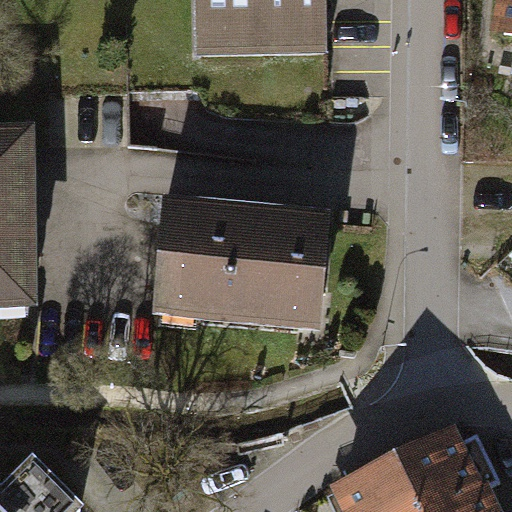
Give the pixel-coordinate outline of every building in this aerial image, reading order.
[(189,0),(190,49),(319,46),(317,0),(189,0)] [(511,0),(496,0),(490,31),(511,35),(511,0)] [(0,305),(29,303),(16,112),(0,112),(0,305)] [(163,314),(322,326),(330,222),(171,210),(163,314)] [(486,511),(449,437),(345,490),(355,511),(486,511)] [(0,511),(69,511),(81,501),(26,445),(0,470),(0,511)]
